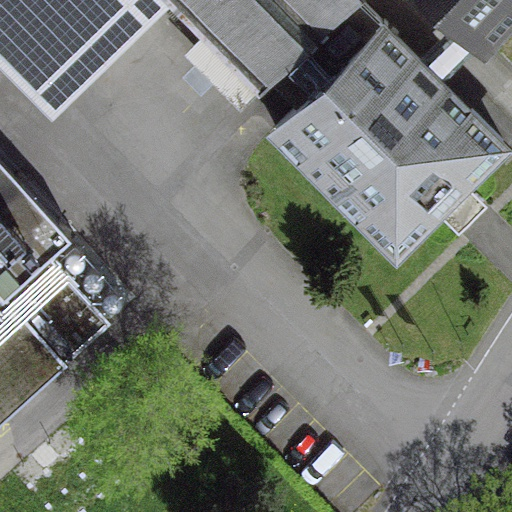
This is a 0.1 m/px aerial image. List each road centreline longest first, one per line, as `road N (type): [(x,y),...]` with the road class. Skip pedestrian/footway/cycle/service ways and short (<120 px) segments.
road 1 (unknown): [(462,473),(149,158),(108,144),(0,170)]
road 2 (residential): [(511,396),(437,511)]
